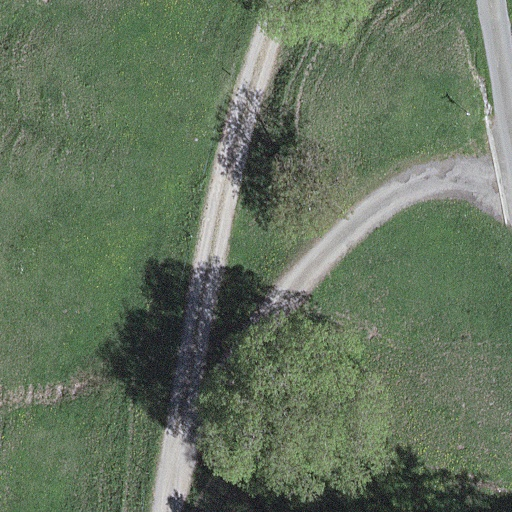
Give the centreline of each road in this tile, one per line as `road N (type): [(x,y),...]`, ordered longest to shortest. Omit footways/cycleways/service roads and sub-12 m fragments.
road 1 (track): [(178,443),(274,0)]
road 2 (track): [(511,167),(418,185),(319,265),(178,443)]
